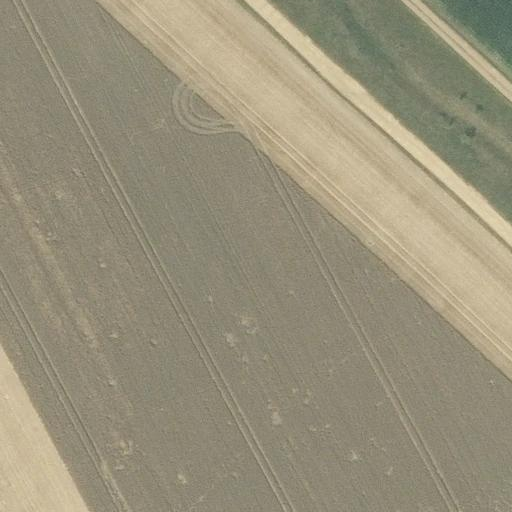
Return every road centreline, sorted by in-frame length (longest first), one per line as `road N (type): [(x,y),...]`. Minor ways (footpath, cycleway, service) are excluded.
road 1 (track): [(257,0),(511,241)]
road 2 (track): [(405,0),(511,99)]
